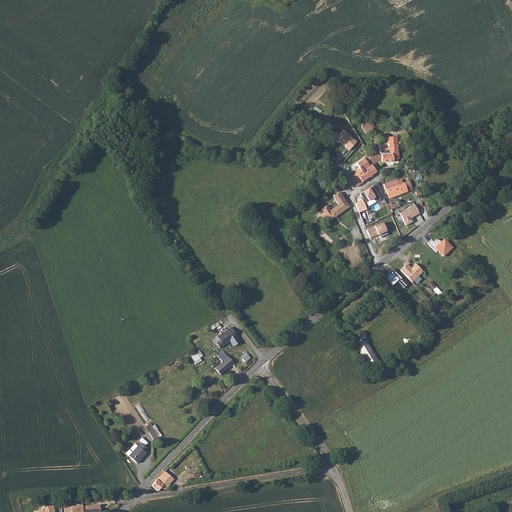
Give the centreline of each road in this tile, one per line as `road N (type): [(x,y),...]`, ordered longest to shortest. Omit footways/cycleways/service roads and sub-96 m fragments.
road 1 (track): [(161,0),(129,51),(124,78),(139,100),(103,132),(154,220),(264,360)]
road 2 (unclassified): [(511,154),(259,364)]
road 3 (unclassified): [(136,494),(315,470),(338,475)]
road 4 (unclassified): [(259,364),(136,494)]
road 5 (unclassified): [(259,364),(338,475)]
